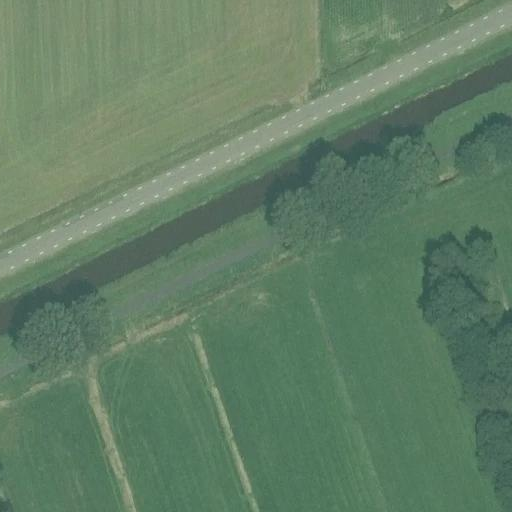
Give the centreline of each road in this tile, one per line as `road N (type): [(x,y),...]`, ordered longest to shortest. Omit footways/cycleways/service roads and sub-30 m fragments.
road 1 (unclassified): [(0,265),(511,12)]
road 2 (unclassified): [(0,371),(511,119)]
